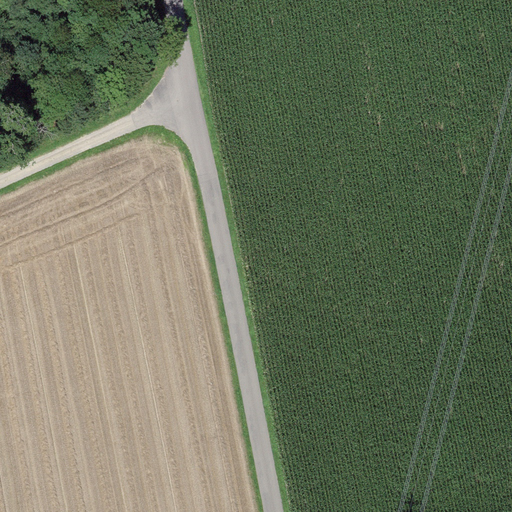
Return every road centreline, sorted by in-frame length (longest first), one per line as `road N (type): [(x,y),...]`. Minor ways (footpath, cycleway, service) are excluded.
road 1 (unclassified): [(274,511),(175,0)]
road 2 (track): [(192,107),(134,122),(0,182)]
